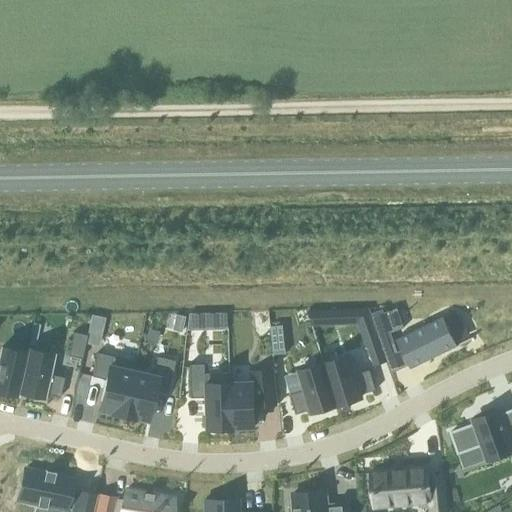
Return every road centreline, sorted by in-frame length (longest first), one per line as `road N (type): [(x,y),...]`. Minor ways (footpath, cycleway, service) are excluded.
road 1 (residential): [(511,361),(341,443),(281,459),(176,461),(0,423)]
road 2 (secondary): [(511,169),(0,178)]
